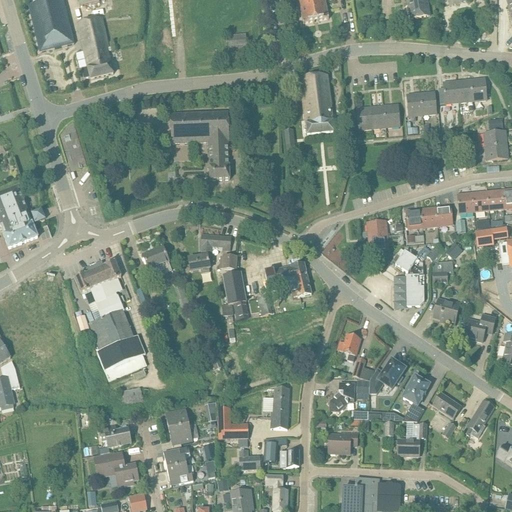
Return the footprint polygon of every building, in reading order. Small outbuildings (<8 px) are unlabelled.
[(35,34),(40,54),(73,46),(61,0),(60,0),(29,8),(35,34)] [(298,0),(301,15),(303,25),(329,20),(324,0),(298,0)] [(407,0),(409,11),(411,21),(429,17),(426,0),(407,0)] [(87,68),(81,70),(84,80),(90,79),(91,81),(102,78),(113,75),(108,52),(110,52),(102,20),(89,23),(77,25),(87,68)] [(246,36),(228,38),(230,63),(248,61),(246,36)] [(307,137),(334,135),(327,78),(300,80),(307,137)] [(473,104),(486,102),(484,81),(471,82),(473,104)] [(457,83),(459,105),(473,104),(471,82),(457,83)] [(440,107),(445,106),(459,105),(457,83),(443,85),(444,90),(439,91),(440,107)] [(420,96),(422,117),(436,116),(434,94),(420,96)] [(422,117),(420,96),(407,97),(409,119),(422,117)] [(384,108),(386,130),(400,129),(398,107),(384,108)] [(372,131),(386,130),(384,108),(370,109),(372,131)] [(356,111),(358,132),(372,131),(370,109),(356,111)] [(208,144),(210,182),(230,181),(228,143),(229,143),(228,114),(170,116),(171,146),(208,144)] [(502,121),(493,122),(494,131),(502,131),(502,121)] [(293,132),(284,133),(286,155),(296,153),(293,132)] [(485,149),(507,147),(505,133),(484,135),(485,149)] [(486,163),(508,161),(507,147),(485,149),(486,163)] [(18,190),(0,196),(0,227),(3,236),(32,225),(18,190)] [(504,211),(511,210),(511,191),(502,192),(504,211)] [(489,213),(504,211),(502,192),(487,194),(489,213)] [(489,213),(487,194),(472,195),(474,214),(489,213)] [(457,196),(459,215),(474,214),(472,195),(457,196)] [(452,227),(450,208),(436,209),(437,228),(452,227)] [(436,209),(421,211),(423,230),(437,228),(436,209)] [(406,213),(407,222),(408,232),(423,230),(421,211),(406,213)] [(464,222),(456,223),(457,236),(465,234),(464,222)] [(368,240),(387,238),(386,223),(367,225),(368,240)] [(7,246),(14,244),(15,248),(20,246),(26,244),(38,239),(32,226),(32,225),(3,236),(5,240),(7,246)] [(475,234),(477,250),(493,247),(493,242),(508,240),(506,230),(475,234)] [(188,261),(190,271),(191,274),(201,272),(202,276),(209,274),(209,271),(210,271),(208,263),(211,263),(212,252),(222,252),(222,251),(230,252),(230,240),(202,238),(201,248),(202,248),(201,259),(188,261)] [(387,238),(368,240),(370,255),(377,254),(378,261),(388,260),(387,253),(389,253),(387,238)] [(511,242),(507,243),(508,257),(503,258),(501,259),(502,265),(503,266),(509,265),(510,269),(511,268),(511,242)] [(454,262),(462,253),(455,245),(446,254),(454,262)] [(436,246),(425,258),(432,264),(443,252),(436,246)] [(163,249),(143,257),(146,266),(148,272),(149,271),(151,276),(164,272),(165,275),(171,272),(166,259),(163,249)] [(397,257),(392,265),(396,267),(395,267),(408,276),(408,277),(405,277),(405,278),(406,278),(407,308),(420,308),(424,303),(424,293),(423,268),(423,264),(421,264),(417,261),(414,260),(405,254),(401,251),(397,257)] [(223,258),(222,271),(236,273),(236,259),(223,258)] [(382,262),(376,270),(383,275),(389,267),(382,262)] [(115,263),(104,267),(104,268),(114,295),(114,294),(121,292),(116,281),(121,279),(118,272),(115,263)] [(452,264),(436,265),(433,269),(434,275),(432,275),(433,287),(448,286),(448,279),(453,278),(452,264)] [(304,265),(287,269),(290,279),(295,277),(297,282),(307,279),(304,265)] [(104,268),(85,276),(95,302),(94,302),(96,306),(95,307),(101,322),(89,327),(100,353),(97,354),(108,383),(147,368),(142,357),(145,356),(138,338),(134,339),(122,313),(123,313),(117,299),(116,299),(114,294),(114,295),(104,268)] [(287,269),(265,274),(269,293),(278,291),(277,288),(290,285),(292,293),(296,292),(298,299),(311,296),(307,279),(297,282),(295,277),(290,279),(287,269)] [(241,274),(221,279),(227,307),(231,306),(246,304),(246,302),(241,274)] [(81,295),(84,294),(88,305),(94,302),(95,302),(85,276),(85,275),(74,279),(81,295)] [(471,282),(469,289),(480,297),(478,281),(471,282)] [(174,290),(182,313),(191,310),(183,287),(174,290)] [(46,289),(0,305),(0,313),(3,321),(5,320),(15,347),(59,331),(49,304),(51,303),(46,289)] [(137,293),(143,308),(150,305),(144,290),(137,293)] [(260,315),(249,318),(250,327),(262,324),(261,319),(272,316),(268,297),(256,300),(260,315)] [(433,319),(445,322),(444,325),(454,327),(457,318),(460,305),(453,303),(451,307),(437,304),(433,319)] [(231,306),(227,307),(222,307),(222,318),(232,318),(231,308),(231,306)] [(461,339),(477,343),(477,341),(483,343),(485,332),(492,334),(495,319),(482,316),(480,326),(465,323),(464,329),(461,339)] [(76,319),(81,334),(89,331),(84,317),(76,319)] [(297,348),(303,347),(300,330),(292,331),(291,322),(268,325),(270,341),(277,340),(279,350),(288,349),(289,354),(298,352),(297,348)] [(505,336),(503,344),(506,345),(504,356),(501,366),(511,368),(511,337),(510,337),(505,336)] [(0,366),(10,360),(0,344),(2,343),(0,338),(0,366)] [(338,353),(349,356),(347,362),(353,364),(360,342),(347,338),(344,347),(340,346),(338,353)] [(218,359),(211,362),(215,372),(222,369),(218,359)] [(352,378),(359,380),(368,383),(374,373),(362,369),(364,363),(357,360),(352,378)] [(383,375),(377,371),(370,383),(372,397),(378,395),(384,385),(393,390),(396,385),(398,386),(401,381),(399,380),(403,373),(399,370),(400,369),(394,365),(393,367),(390,365),(383,375)] [(0,408),(0,409),(1,413),(13,410),(12,406),(14,406),(11,392),(17,391),(17,390),(20,390),(15,372),(8,374),(9,377),(7,377),(8,380),(3,381),(0,381),(0,408)] [(402,424),(417,424),(424,412),(417,408),(421,401),(422,401),(426,395),(425,395),(429,387),(426,386),(427,384),(418,379),(417,381),(415,379),(403,400),(412,406),(402,424)] [(357,382),(356,396),(369,396),(370,383),(357,382)] [(330,404),(330,413),(339,413),(348,405),(348,401),(353,401),(354,386),(339,385),(339,396),(330,404)] [(140,389),(119,394),(122,407),(143,402),(140,389)] [(271,421),(271,431),(287,431),(289,391),(274,391),(274,400),(272,399),(271,421)] [(441,395),(435,404),(433,407),(453,421),(455,417),(461,409),(441,395)] [(464,434),(469,437),(470,436),(478,441),(485,428),(483,427),(494,410),(483,403),(478,412),(464,434)] [(205,407),(208,424),(217,422),(216,405),(205,407)] [(169,432),(189,428),(186,412),(175,414),(165,416),(169,432)] [(369,414),(369,422),(381,423),(386,415),(369,414)] [(218,416),(218,422),(218,441),(237,441),(236,426),(231,426),(231,416),(218,416)] [(317,421),(317,429),(326,429),(326,422),(317,421)] [(385,424),(385,438),(393,438),(393,424),(385,424)] [(450,424),(442,436),(448,440),(456,429),(450,424)] [(419,427),(413,426),(408,425),(408,431),(413,431),(412,442),(398,441),(398,448),(398,458),(419,459),(419,441),(426,441),(427,431),(427,426),(419,426),(419,427)] [(101,439),(105,438),(108,450),(131,445),(128,433),(116,435),(114,428),(100,430),(101,439)] [(189,428),(169,432),(172,448),(182,446),(193,443),(189,428)] [(433,464),(447,443),(434,434),(429,441),(431,442),(428,446),(433,449),(427,460),(433,464)] [(340,437),(329,437),(328,455),(350,456),(350,448),(357,448),(357,438),(357,435),(340,435),(340,437)] [(264,464),(270,465),(276,465),(277,456),(278,446),(265,445),(265,446),(264,464)] [(497,458),(511,468),(511,451),(511,452),(504,447),(505,446),(504,445),(495,459),(496,459),(497,458)] [(215,446),(203,448),(206,462),(216,460),(215,454),(216,454),(215,446)] [(92,457),(101,456),(100,450),(98,448),(91,449),(92,457)] [(188,449),(173,452),(163,454),(167,471),(186,467),(185,459),(190,457),(188,449)] [(247,453),(239,453),(240,460),(239,460),(240,472),(260,471),(259,459),(248,459),(247,453)] [(286,453),(280,453),(280,461),(287,461),(287,469),(299,469),(298,453),(286,453)] [(95,460),(94,460),(98,481),(116,477),(118,490),(124,489),(134,487),(133,485),(132,481),(138,479),(135,466),(125,468),(124,468),(123,461),(123,460),(122,455),(121,454),(121,455),(117,455),(113,456),(107,457),(95,460)] [(209,480),(218,478),(215,462),(207,464),(209,480)] [(25,465),(19,466),(21,478),(27,477),(25,465)] [(167,471),(170,488),(190,484),(194,483),(192,476),(188,477),(186,467),(167,471)] [(266,487),(274,487),(272,511),(286,511),(288,493),(282,493),(282,488),(283,478),(266,477),(266,487)] [(399,511),(400,505),(401,495),(401,489),(399,487),(393,486),(392,485),(387,485),(386,486),(379,486),(379,481),(374,481),(356,480),(356,489),(355,488),(355,489),(343,489),(342,511),(399,511)] [(227,481),(217,483),(219,494),(229,492),(227,481)] [(250,511),(253,511),(250,492),(240,494),(231,495),(233,511),(250,511)] [(95,494),(87,494),(89,509),(97,508),(95,494)] [(143,496),(126,500),(127,501),(130,511),(144,511),(146,511),(144,505),(143,498),(143,496)] [(101,506),(102,511),(118,511),(117,503),(101,506)]
